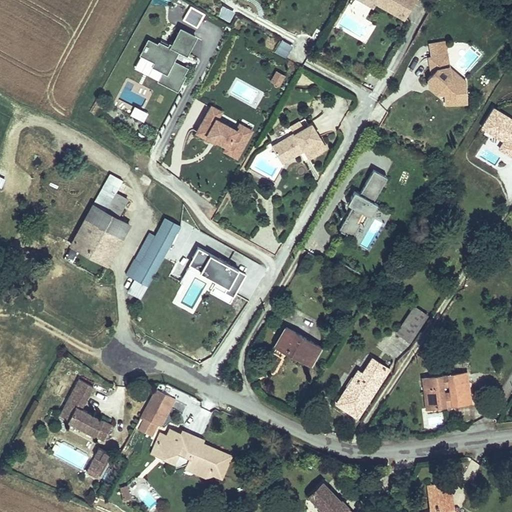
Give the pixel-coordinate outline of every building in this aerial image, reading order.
[(375,0),(374,2),(404,19),(415,0),(375,0)] [(168,18),(195,31),(204,12),(189,5),(188,8),(176,3),(168,18)] [(222,7),(219,17),(230,21),(233,11),(222,7)] [(367,41),(375,23),(359,15),(358,17),(348,12),(342,24),(351,28),(349,33),(367,41)] [(177,90),(184,77),(182,76),(186,69),(172,62),(178,50),(186,54),(195,37),(180,29),(172,46),(170,45),(168,48),(159,43),(158,45),(148,40),(141,54),(155,62),(153,66),(164,72),(159,81),(177,90)] [(446,43),(431,44),(432,57),(447,55),(446,43)] [(449,73),(447,55),(432,57),(429,57),(431,74),(427,79),(428,87),(436,92),(439,89),(445,94),(446,104),(467,102),(465,80),(457,80),(449,77),(449,73)] [(279,85),(285,74),(275,68),(269,79),(279,85)] [(210,102),(206,109),(218,116),(222,109),(210,102)] [(133,106),(130,115),(145,120),(148,111),(133,106)] [(499,161),(511,166),(511,163),(511,116),(491,106),(479,132),(488,136),(478,156),(497,165),(499,161)] [(237,159),(253,129),(239,121),(236,126),(218,116),(206,109),(194,131),(215,143),(216,140),(224,145),(222,150),(237,159)] [(300,122),(290,127),(294,134),(303,129),(300,122)] [(326,150),(311,124),(303,129),(294,134),(271,147),(280,161),(298,151),(297,149),(301,147),(304,151),(309,160),(326,150)] [(298,151),(280,161),(281,164),(304,151),(301,147),(297,149),(298,151)] [(354,239),(362,225),(358,223),(364,213),(371,217),(372,217),(379,205),(375,202),(382,189),(369,181),(361,195),(356,192),(352,198),(356,200),(352,206),(354,207),(340,231),(354,239)] [(92,205),(71,244),(107,264),(129,224),(92,205)] [(371,217),(364,213),(358,223),(362,225),(365,227),(371,217)] [(164,259),(182,226),(166,218),(156,236),(148,232),(134,259),(142,263),(149,250),(164,259)] [(246,275),(198,248),(193,257),(194,258),(188,269),(211,282),(206,290),(230,303),(246,275)] [(149,287),(164,259),(149,250),(142,263),(134,259),(125,274),(149,287)] [(414,307),(397,333),(409,341),(426,315),(414,307)] [(320,346),(286,326),(276,343),(291,352),(289,355),(309,366),(320,346)] [(291,352),(276,343),(274,346),(289,355),(291,352)] [(357,418),(389,369),(372,358),(362,373),(357,370),(338,399),(350,407),(347,411),(357,418)] [(466,372),(422,378),(426,408),(445,406),(444,403),(451,402),(451,405),(470,402),(466,372)] [(94,385),(80,377),(59,414),(103,439),(112,424),(82,407),(94,385)] [(175,398),(157,388),(142,415),(143,416),(137,427),(152,436),(158,424),(161,425),(175,398)] [(350,407),(338,399),(335,403),(347,411),(350,407)] [(169,429),(166,436),(165,436),(158,439),(156,443),(158,449),(167,453),(165,458),(174,462),(176,467),(189,462),(195,464),(197,473),(205,476),(213,473),(221,477),(230,456),(201,443),(199,442),(197,448),(194,447),(192,450),(181,445),(182,442),(179,441),(182,435),(180,434),(169,429)] [(99,447),(96,452),(106,458),(109,453),(99,447)] [(96,452),(86,472),(95,477),(106,458),(96,452)] [(133,492),(123,480),(118,485),(128,496),(133,492)] [(339,500),(321,480),(307,494),(323,511),(342,511),(348,507),(340,499),(339,500)] [(451,484),(427,487),(428,499),(452,496),(451,484)] [(428,499),(429,511),(451,511),(451,508),(454,507),(452,496),(428,499)]
